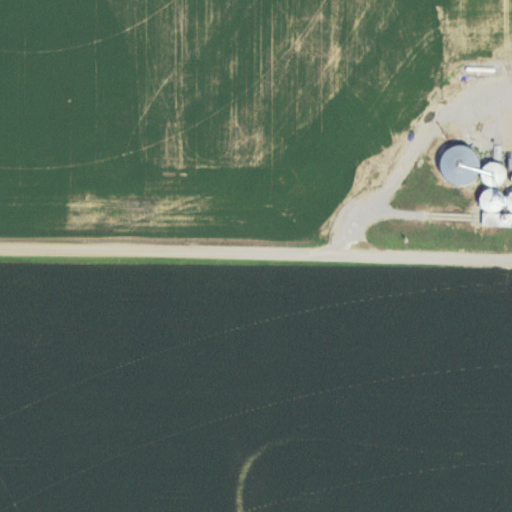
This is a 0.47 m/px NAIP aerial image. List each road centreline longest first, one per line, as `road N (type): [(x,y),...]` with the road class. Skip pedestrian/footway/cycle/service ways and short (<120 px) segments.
road 1 (residential): [(0,250),(511,262)]
road 2 (residential): [(346,255),(356,224),(370,214),(511,220)]
